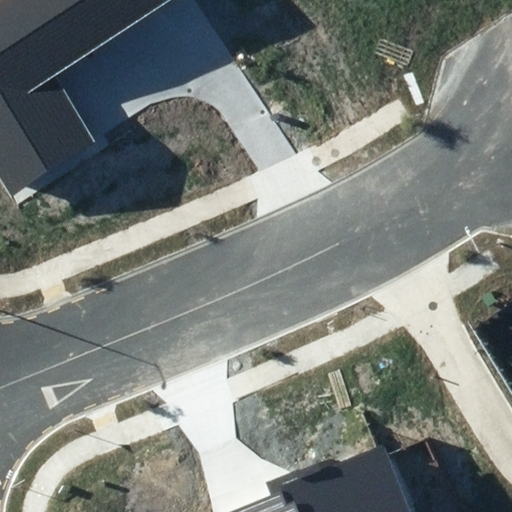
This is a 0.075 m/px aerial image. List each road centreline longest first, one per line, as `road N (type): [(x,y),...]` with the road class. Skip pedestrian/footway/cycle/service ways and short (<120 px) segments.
road 1 (residential): [(0,321),(511,79)]
road 2 (track): [(366,148),(511,389)]
